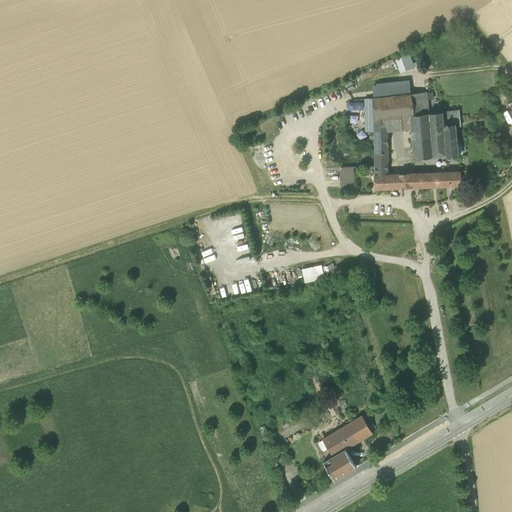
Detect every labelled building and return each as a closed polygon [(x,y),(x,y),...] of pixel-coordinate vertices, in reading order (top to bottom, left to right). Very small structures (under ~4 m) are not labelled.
[(374,86),(374,98),(411,94),(409,82),(374,86)] [(426,92),(411,94),(414,116),(429,114),(429,110),(428,110),(426,92)] [(374,98),(374,121),(387,119),(410,117),(410,116),(414,116),(411,94),(374,98)] [(374,132),(374,121),(374,98),(364,99),(365,132),(374,132)] [(443,112),(444,125),(456,124),(456,125),(461,124),(459,110),(443,112)] [(456,127),(456,125),(456,124),(444,125),(443,112),(429,114),(433,157),(446,156),(446,158),(459,157),(456,127)] [(414,159),(433,157),(429,114),(414,116),(410,116),(410,117),(411,129),(414,159)] [(411,129),(410,117),(387,119),(387,132),(411,129)] [(374,139),(375,175),(388,175),(387,132),(387,119),(374,121),(374,132),(374,133),(370,133),(370,139),(374,139)] [(341,168),(342,187),(354,187),(353,167),(341,168)] [(460,172),(408,174),(411,188),(462,186),(461,178),(460,172)] [(400,174),(388,175),(375,175),(375,190),(403,188),(400,174)] [(403,188),(411,188),(408,174),(400,174),(403,188)] [(302,270),(305,282),(324,278),(322,266),(302,270)] [(323,438),(334,456),(345,449),(372,433),(361,415),(323,438)] [(356,467),(345,449),(334,456),(324,462),(335,480),(356,467)]
